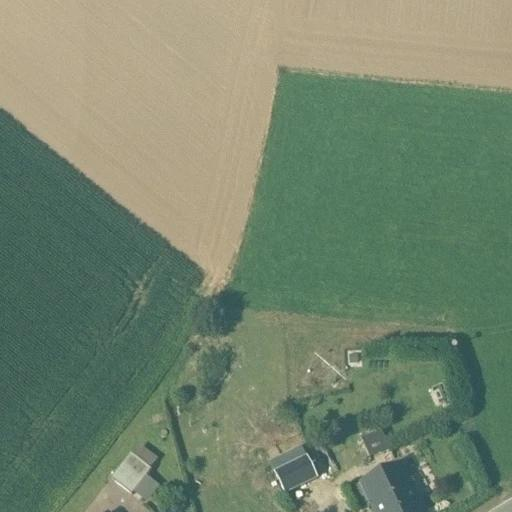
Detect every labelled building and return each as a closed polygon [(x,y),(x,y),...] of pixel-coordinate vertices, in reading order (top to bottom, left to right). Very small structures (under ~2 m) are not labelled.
[(402,376),(416,415),(440,406),(426,368),(402,376)] [(378,433),(361,440),(368,456),(384,450),(378,433)] [(281,495),(316,480),(303,448),(268,462),(281,495)] [(152,471),(131,455),(111,481),(132,497),(152,471)] [(423,511),(401,467),(363,486),(375,511),(423,511)]
